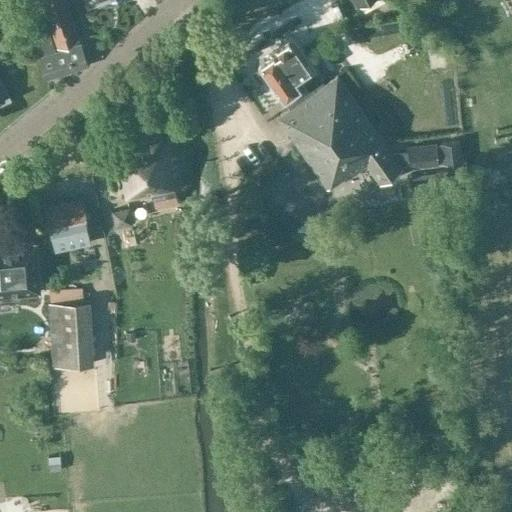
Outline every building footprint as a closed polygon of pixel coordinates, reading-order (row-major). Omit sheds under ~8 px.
[(41,0),(57,46),(78,38),(65,0),(41,0)] [(443,0),(451,43),(487,37),(486,29),(468,32),(462,0),(443,0)] [(87,64),(80,43),(55,50),(47,29),(33,35),(40,56),(39,56),(45,74),(55,71),(56,74),(87,64)] [(442,54),(424,34),(415,43),(432,63),(442,54)] [(266,76),(288,108),(325,83),(293,36),(288,36),(280,42),(278,46),(260,59),(258,64),(259,66),(252,71),(259,81),(266,76)] [(0,101),(9,97),(0,80),(0,46),(5,44),(3,40),(0,40),(0,37),(0,101)] [(277,116),(327,186),(343,175),(345,178),(366,163),(380,183),(401,167),(337,75),(325,83),(288,108),(277,116)] [(127,199),(151,194),(154,206),(179,201),(176,188),(182,187),(172,133),(113,145),(121,185),(124,184),(127,199)] [(461,161),(459,140),(440,142),(442,163),(461,161)] [(437,166),(435,143),(406,146),(408,169),(437,166)] [(88,228),(83,201),(44,209),(50,236),(88,228)] [(112,210),(116,226),(131,222),(128,207),(112,210)] [(0,295),(39,292),(35,241),(0,244),(0,295)] [(93,363),(89,300),(47,303),(51,366),(93,363)]
